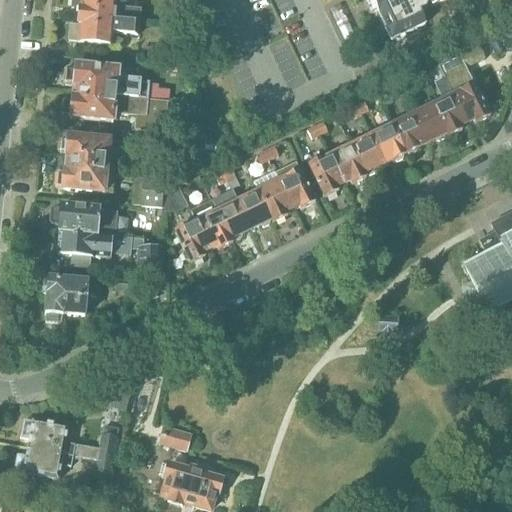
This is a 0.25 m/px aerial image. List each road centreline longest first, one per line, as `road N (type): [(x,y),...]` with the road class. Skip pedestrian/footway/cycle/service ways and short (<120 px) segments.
road 1 (residential): [(0,398),(36,389),(511,152)]
road 2 (secondary): [(0,172),(17,0)]
